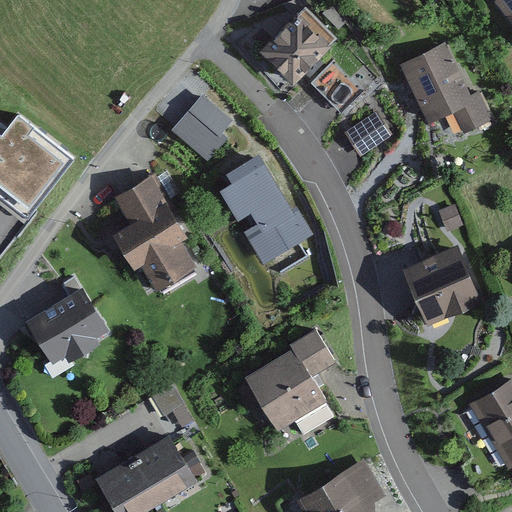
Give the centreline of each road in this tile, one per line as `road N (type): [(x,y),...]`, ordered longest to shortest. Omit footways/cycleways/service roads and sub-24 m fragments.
road 1 (residential): [(205,38),(319,172),(350,237),(389,419),(433,511)]
road 2 (residential): [(0,296),(205,38)]
